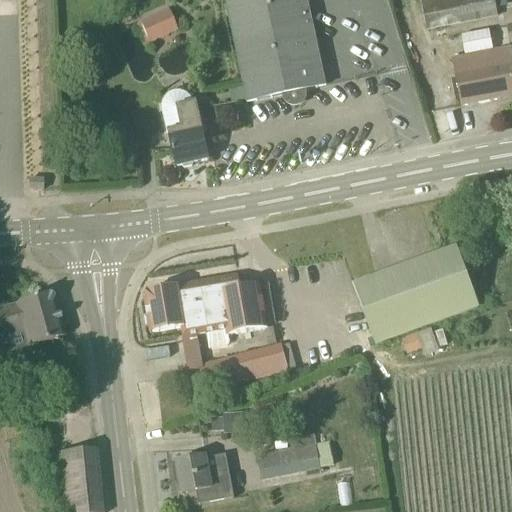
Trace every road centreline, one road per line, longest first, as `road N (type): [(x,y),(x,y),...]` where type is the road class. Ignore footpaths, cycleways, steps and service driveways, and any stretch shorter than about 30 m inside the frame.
road 1 (secondary): [(106,228),(253,208),(511,152)]
road 2 (secondary): [(124,511),(104,336)]
